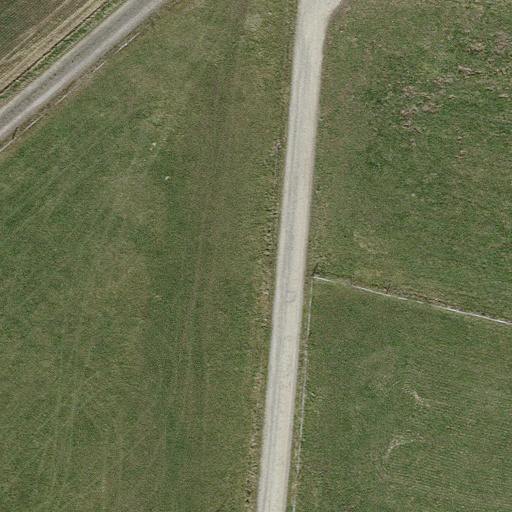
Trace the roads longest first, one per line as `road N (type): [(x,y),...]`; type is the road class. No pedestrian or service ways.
road 1 (track): [(285,511),(318,0)]
road 2 (track): [(0,123),(151,0)]
